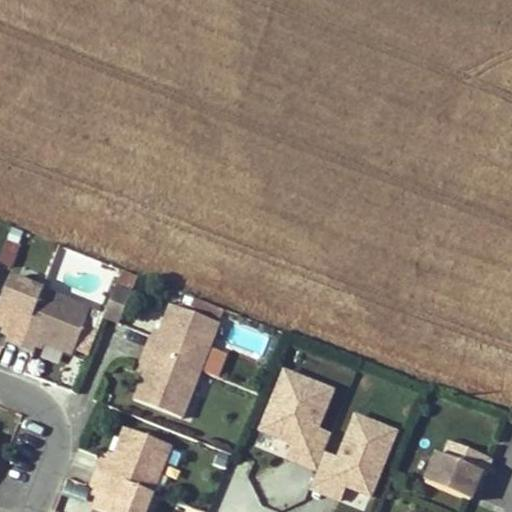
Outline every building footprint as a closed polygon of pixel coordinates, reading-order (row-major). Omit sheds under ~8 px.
[(10,277),(0,301),(0,325),(4,327),(11,330),(8,336),(7,340),(35,351),(37,347),(39,341),(47,344),(72,355),(91,308),(42,289),(10,277)] [(114,289),(103,318),(118,324),(129,296),(114,289)] [(134,400),(181,418),(199,373),(219,325),(172,305),(160,333),(157,340),(153,338),(150,337),(144,351),(139,364),(142,365),(147,367),(145,374),(134,400)] [(260,353),(267,337),(238,323),(230,339),(260,353)] [(1,333),(8,336),(11,330),(4,327),(1,333)] [(39,341),(37,347),(45,350),(47,344),(39,341)] [(396,428),(350,412),(335,456),(323,451),(330,432),(318,429),(333,387),(278,368),(250,448),(314,470),(306,491),(367,511),(396,428)] [(101,491),(97,500),(93,510),(98,511),(145,511),(152,494),(171,446),(125,428),(115,454),(112,462),(107,460),(101,458),(96,470),(90,486),(96,489),(101,491)] [(469,504),(490,461),(441,437),(420,481),(469,504)] [(222,482),(208,511),(230,511),(240,490),(222,482)] [(96,489),(92,498),(97,500),(101,491),(96,489)] [(201,511),(158,498),(153,511),(201,511)]
